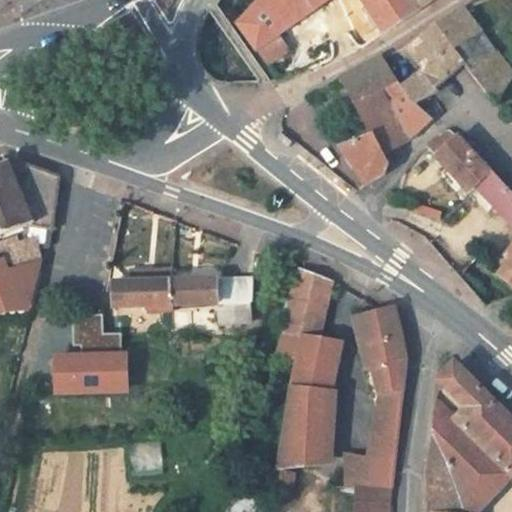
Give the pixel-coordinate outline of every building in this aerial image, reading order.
[(326,0),(256,0),(237,24),(266,68),(282,56),(272,41),(326,0)] [(421,0),(367,0),(388,30),(428,7),(421,0)] [(461,53),(485,34),(467,12),(439,27),(461,53)] [(448,84),(455,91),(478,73),(461,53),(439,27),(416,42),(434,65),(413,85),(410,82),(404,87),(410,94),(416,89),(426,102),(448,84)] [(511,90),(511,66),(503,55),(478,73),(504,103),(511,90)] [(343,79),(375,127),(345,149),(373,190),(391,178),(397,163),(394,157),(420,140),(389,98),(404,87),(410,82),(388,58),(356,73),(348,76),(343,79)] [(416,89),(410,94),(404,87),(389,98),(420,140),(426,136),(443,121),(426,102),(416,89)] [(459,164),(474,146),(459,141),(447,152),(459,164)] [(474,192),(481,201),(485,197),(496,183),(506,191),(511,184),(511,182),(474,146),(459,164),(481,185),(474,192)] [(44,265),(46,256),(44,244),(48,239),(50,226),(52,227),(60,175),(15,161),(0,166),(0,263),(14,258),(19,273),(44,265)] [(511,184),(506,191),(496,183),(485,197),(507,216),(511,211),(511,184)] [(415,196),(412,194),(408,194),(405,199),(412,206),(416,207),(417,201),(415,196)] [(482,230),(495,215),(480,202),(468,217),(482,230)] [(0,315),(35,309),(44,265),(19,273),(14,258),(0,263),(0,315)] [(178,271),(153,271),(153,285),(178,284),(178,271)] [(326,340),(337,287),(305,273),(291,317),(296,318),(286,361),(308,366),(292,458),(292,462),(293,464),(298,467),(327,465),(328,458),(335,394),(343,344),(326,340)] [(220,282),(221,310),(258,306),(256,280),(220,282)] [(221,310),(220,282),(178,284),(177,313),(221,310)] [(115,314),(177,313),(178,284),(153,285),(115,287),(115,314)] [(73,350),(55,352),(57,393),(131,390),(133,349),(121,347),(123,333),(106,332),(103,310),(72,316),(73,350)] [(349,460),(351,490),(363,490),(395,491),(409,364),(399,311),(382,316),(366,321),(361,324),(366,351),(377,350),(385,406),(372,459),(367,459),(349,460)] [(473,511),(473,494),(464,463),(485,445),(511,471),(511,413),(468,371),(448,390),(437,463),(436,511),(473,511)] [(490,511),(511,492),(511,471),(485,445),(464,463),(473,494),(473,511),(490,511)] [(282,495),(303,502),(304,499),(308,482),(287,475),(282,495)] [(394,511),(395,491),(363,490),(362,511),(394,511)]
